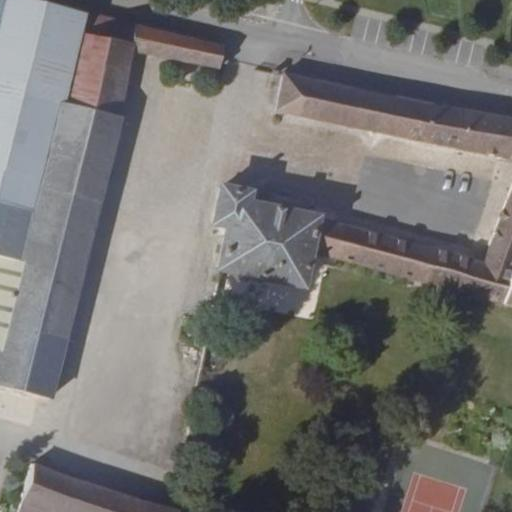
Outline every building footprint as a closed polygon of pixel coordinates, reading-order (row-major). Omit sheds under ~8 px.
[(0,0),(0,215),(8,218),(13,199),(34,204),(77,18),(0,0)] [(133,28),(78,15),(77,18),(34,204),(13,199),(8,218),(0,252),(0,253),(4,254),(0,272),(0,271),(0,395),(43,406),(106,148),(129,49),(133,28)] [(162,35),(133,28),(129,49),(158,55),(162,35)] [(222,48),(162,35),(158,55),(217,68),(219,60),(222,48)] [(511,118),(486,114),(377,95),(283,74),(275,113),(511,160),(511,168),(487,261),(319,217),(241,204),(243,193),(220,189),(212,224),(222,226),(223,230),(214,271),(293,285),(304,250),(438,285),(511,304),(511,118)] [(205,321),(194,318),(188,348),(200,350),(205,321)] [(172,509),(28,466),(17,504),(43,511),(171,511),(172,511),(172,509)]
